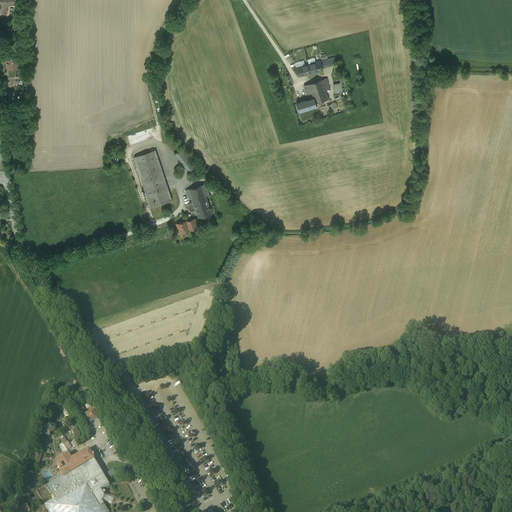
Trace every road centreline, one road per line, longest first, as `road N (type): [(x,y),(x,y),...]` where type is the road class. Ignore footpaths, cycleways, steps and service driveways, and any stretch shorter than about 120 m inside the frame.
road 1 (tertiary): [(176,511),(21,248),(7,180)]
road 2 (track): [(190,0),(167,29),(155,63),(157,144)]
